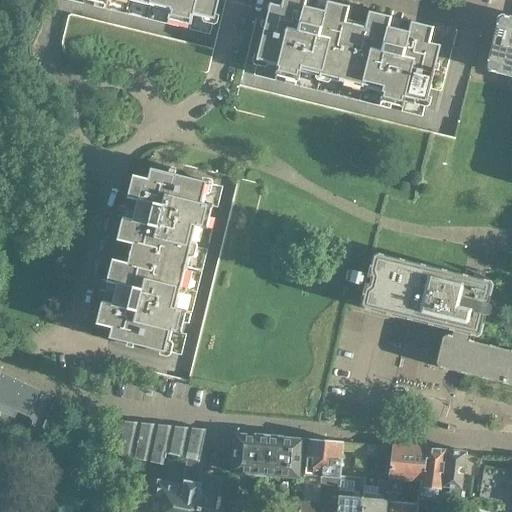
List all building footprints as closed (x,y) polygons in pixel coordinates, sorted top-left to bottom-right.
[(115,0),(213,24),(219,0),(115,0)] [(271,3),(266,21),(255,65),(425,107),(440,45),(429,42),(433,27),(410,21),(408,31),(389,26),(391,17),(369,11),(365,26),(346,22),(349,8),(349,7),(327,1),(324,10),(306,6),(306,0),(282,0),(281,6),(271,3)] [(511,16),(504,15),(498,17),(486,68),(489,72),(511,76),(511,16)] [(120,304),(102,300),(97,323),(112,327),(110,335),(109,337),(171,352),(176,331),(182,333),(187,310),(192,312),(202,270),(191,268),(202,227),(207,228),(213,205),(207,204),(212,183),(151,168),(150,170),(151,171),(149,179),(133,175),(128,198),(145,202),(143,211),(135,209),(133,219),(123,217),(117,240),(133,243),(128,262),(112,258),(107,281),(117,284),(114,294),(122,296),(120,304)] [(447,333),(446,335),(443,337),(436,365),(440,367),(511,385),(511,350),(472,340),(472,341),(470,340),(471,334),(474,335),(473,335),(477,336),(480,334),(492,285),(490,280),(377,252),(372,255),(367,277),(364,275),(362,272),(350,269),(346,271),(345,278),(347,281),(360,284),(362,283),(365,283),(360,305),(362,308),(449,329),(452,329),(451,335),(448,334),(448,333),(447,333)] [(47,439),(64,401),(40,391),(37,390),(2,373),(0,372),(0,414),(15,420),(16,418),(26,422),(27,419),(33,421),(28,432),(39,437),(38,441),(46,444),(47,439)] [(205,429),(120,421),(113,453),(130,456),(132,450),(165,457),(166,452),(185,456),(180,479),(193,482),(195,472),(196,473),(205,429)] [(268,436),(234,434),(231,472),(255,474),(255,475),(265,476),(268,436)] [(281,437),(268,436),(265,476),(275,476),(299,478),(302,440),(281,438),(281,437)] [(307,438),(304,474),(302,491),(320,493),(321,476),(322,476),(325,440),(307,438)] [(325,440),(322,476),(324,477),(324,476),(340,477),(341,459),(342,459),(343,447),(341,447),(341,441),(325,440)] [(364,471),(366,443),(356,442),(353,470),(364,471)] [(392,451),(388,480),(420,482),(420,479),(422,480),(426,448),(392,446),(392,451)] [(420,479),(420,482),(419,486),(442,489),(442,487),(446,450),(426,448),(422,480),(420,479)] [(446,450),(442,487),(450,487),(448,503),(460,504),(462,488),(464,472),(465,462),(466,458),(465,458),(465,452),(446,450)] [(465,462),(464,472),(473,474),(474,463),(465,462)] [(180,479),(179,483),(159,479),(158,484),(155,484),(152,497),(155,498),(153,506),(150,506),(149,511),(215,511),(216,510),(213,509),(220,478),(201,473),(201,474),(196,473),(195,472),(193,482),(180,479)] [(92,476),(91,491),(105,492),(106,477),(92,476)] [(511,507),(511,477),(500,476),(495,507),(511,507)] [(338,495),(338,500),(337,511),(363,511),(365,497),(365,478),(354,477),(354,484),(340,482),(338,495)] [(365,497),(363,511),(386,511),(388,500),(388,499),(387,499),(388,480),(378,479),(377,486),(366,485),(365,497)] [(388,500),(386,511),(416,511),(418,503),(398,501),(399,492),(389,491),(388,499),(388,500)] [(336,511),(338,500),(320,501),(301,501),(300,510),(299,510),(299,511),(300,511),(336,511)]
